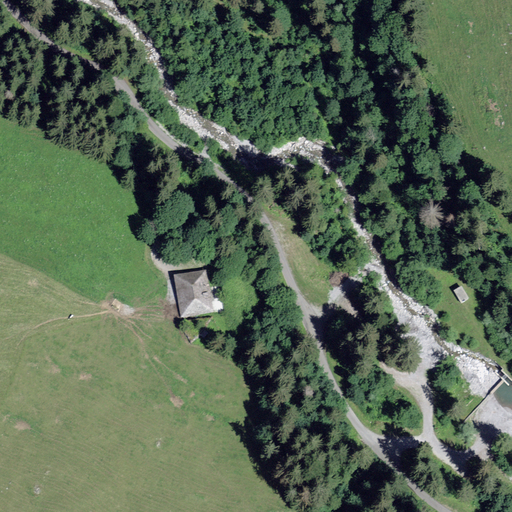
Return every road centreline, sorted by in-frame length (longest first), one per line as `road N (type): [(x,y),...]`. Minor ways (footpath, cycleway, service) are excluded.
road 1 (unclassified): [(6,0),(258,205),(274,227),(338,397),(375,445),(457,511)]
road 2 (track): [(164,265),(152,253),(172,230),(214,238),(239,231),(245,192)]
